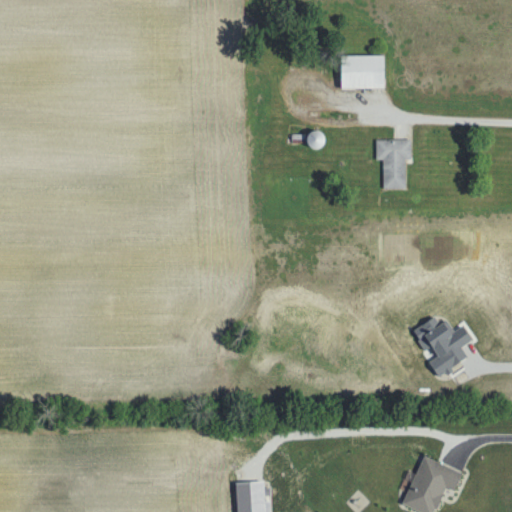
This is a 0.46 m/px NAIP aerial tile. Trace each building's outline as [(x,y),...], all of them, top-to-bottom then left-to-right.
[(383,54),(341,55),(341,88),(383,87),(383,54)] [(375,139),(409,139),(409,159),(403,159),(404,188),(382,188),(382,159),(375,159),(375,139)] [(412,328),(442,375),(471,356),(465,346),(475,339),(465,323),(452,331),(439,311),(412,328)] [(422,453),(398,503),(416,511),(434,511),(447,485),(454,489),(462,472),(422,453)] [(233,481),(234,511),(270,511),(270,498),(263,499),(262,480),(233,481)]
